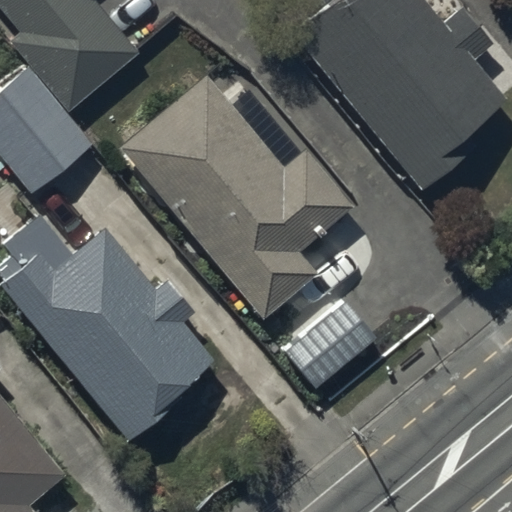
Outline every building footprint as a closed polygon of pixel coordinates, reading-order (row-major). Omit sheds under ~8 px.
[(0,0),(0,14),(12,29),(2,38),(62,109),(131,51),(87,0),(0,0)] [(496,97),(415,0),(318,0),(283,30),(415,187),(467,144),(456,131),(496,97)] [(22,62),(0,79),(0,163),(24,193),(86,143),(22,62)] [(199,71),(110,144),(253,316),(309,270),(290,248),(344,203),(242,80),(221,97),(199,71)] [(0,249),(3,253),(0,255),(0,291),(120,437),(175,393),(169,386),(203,359),(172,321),(184,310),(156,276),(145,285),(96,225),(64,252),(31,213),(0,238),(0,249)] [(336,298),(275,348),(306,385),(367,335),(336,298)] [(0,405),(0,511),(25,511),(18,504),(55,474),(0,405)]
